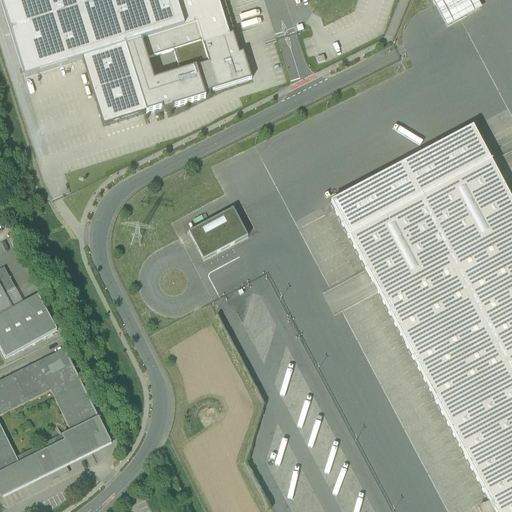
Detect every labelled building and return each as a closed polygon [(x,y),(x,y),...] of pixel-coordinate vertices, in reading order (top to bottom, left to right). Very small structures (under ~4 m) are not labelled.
[(0,0),(25,80),(82,61),(124,48),(141,43),(184,29),(174,0),(0,0)] [(174,0),(184,29),(197,25),(203,45),(229,37),(217,0),(174,0)] [(481,10),(475,0),(437,0),(432,3),(446,29),(481,10)] [(141,43),(147,60),(173,52),(180,74),(209,65),(203,45),(197,25),(184,29),(141,43)] [(229,37),(203,45),(209,65),(180,74),(154,82),(147,60),(141,43),(124,48),(146,115),(161,110),(163,114),(173,111),(172,110),(205,100),(204,96),(251,81),(243,54),(238,55),(236,49),(233,50),(229,37)] [(124,48),(82,61),(103,128),(143,116),(146,115),(124,48)] [(511,511),(511,205),(472,130),(330,205),(489,504),(493,511),(511,511)] [(189,234),(203,261),(247,238),(233,211),(189,234)] [(0,271),(0,286),(5,296),(16,290),(4,269),(0,271)] [(0,317),(13,310),(5,296),(0,286),(0,317)] [(24,304),(16,290),(5,296),(13,310),(24,304)] [(24,304),(13,310),(0,317),(0,349),(5,359),(57,331),(38,297),(24,304)] [(16,459),(0,426),(0,417),(50,392),(70,432),(98,418),(64,351),(0,382),(0,473),(64,442),(61,437),(16,459)] [(111,444),(98,418),(70,432),(61,437),(64,442),(0,473),(0,496),(1,499),(111,444)]
